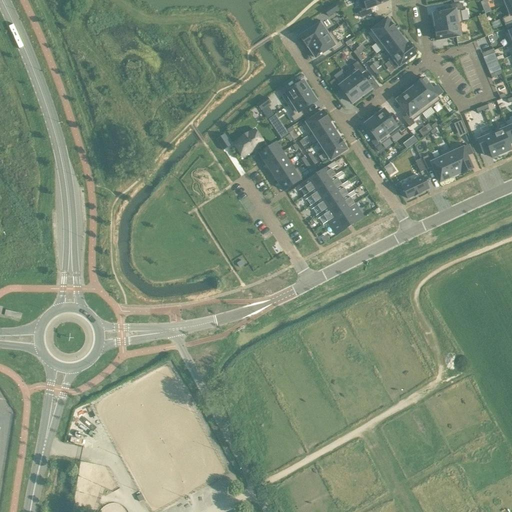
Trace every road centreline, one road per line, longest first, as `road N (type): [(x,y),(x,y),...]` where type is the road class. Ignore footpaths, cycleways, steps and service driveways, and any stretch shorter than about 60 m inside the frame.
road 1 (tertiary): [(70,245),(56,135),(2,0)]
road 2 (unclassified): [(268,511),(176,329)]
road 3 (residential): [(343,126),(430,61),(419,0)]
road 4 (residential): [(176,329),(309,282)]
road 5 (residential): [(410,232),(343,126)]
road 6 (residential): [(309,282),(242,177)]
